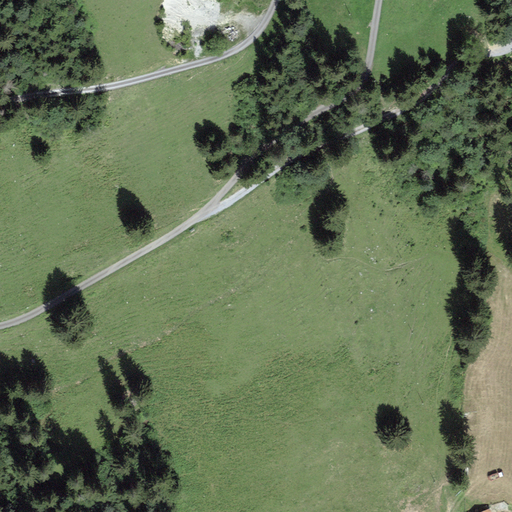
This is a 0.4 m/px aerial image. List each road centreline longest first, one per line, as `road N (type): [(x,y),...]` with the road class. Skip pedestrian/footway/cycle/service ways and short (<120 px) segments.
road 1 (track): [(369,72),(336,108),(251,165),(208,214),(0,327)]
road 2 (track): [(0,103),(103,91),(236,54),(278,0)]
road 3 (track): [(387,120),(466,56),(511,44)]
road 4 (track): [(208,214),(250,184),(326,150)]
